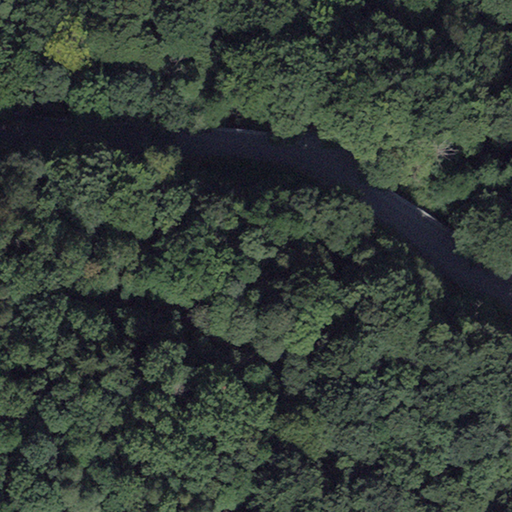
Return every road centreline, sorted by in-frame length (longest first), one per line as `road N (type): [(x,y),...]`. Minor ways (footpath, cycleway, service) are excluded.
road 1 (track): [(0,460),(165,483),(223,506),(239,492),(104,320),(0,279)]
road 2 (tertiary): [(0,127),(282,151),(343,180),(511,294)]
